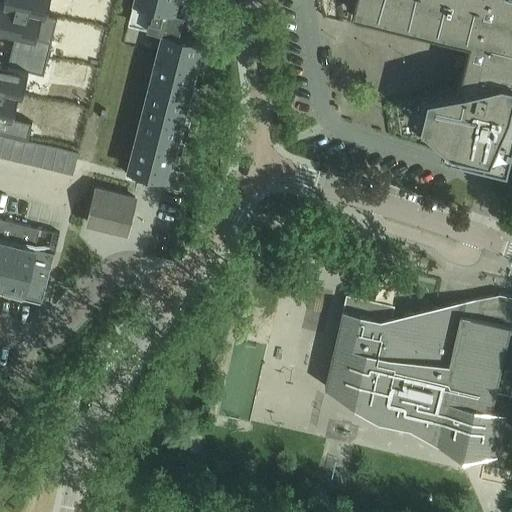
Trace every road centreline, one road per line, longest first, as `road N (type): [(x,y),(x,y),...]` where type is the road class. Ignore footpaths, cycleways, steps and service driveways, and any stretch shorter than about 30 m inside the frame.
road 1 (residential): [(511,251),(255,164)]
road 2 (unclassified): [(71,511),(102,403),(179,288)]
road 3 (unclassified): [(255,164),(260,83),(249,0)]
road 4 (residential): [(131,273),(104,283),(53,337),(0,330)]
road 5 (unclassified): [(179,288),(220,233),(255,164)]
